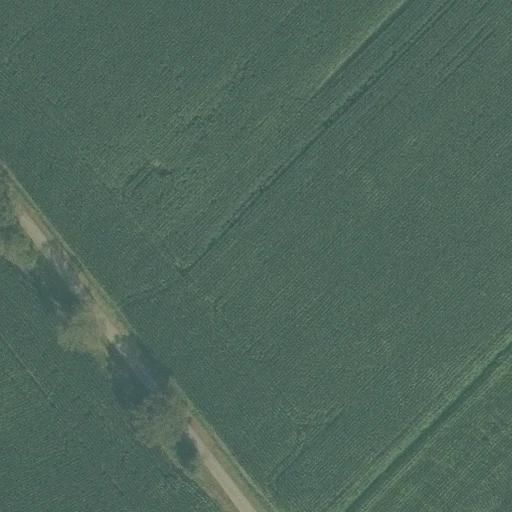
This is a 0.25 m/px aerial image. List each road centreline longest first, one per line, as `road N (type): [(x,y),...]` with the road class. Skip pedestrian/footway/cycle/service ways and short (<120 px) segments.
road 1 (unclassified): [(242,511),(0,199)]
road 2 (track): [(511,323),(323,511)]
